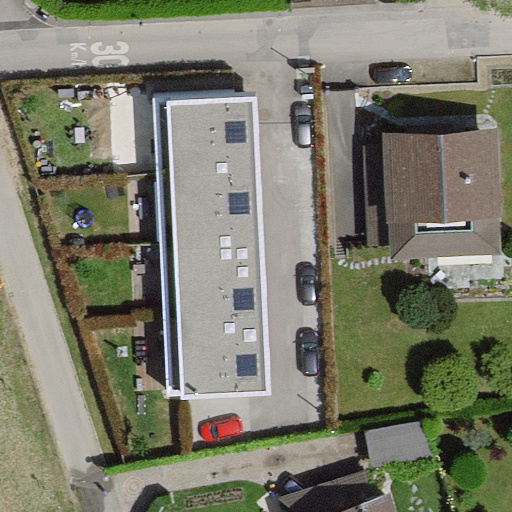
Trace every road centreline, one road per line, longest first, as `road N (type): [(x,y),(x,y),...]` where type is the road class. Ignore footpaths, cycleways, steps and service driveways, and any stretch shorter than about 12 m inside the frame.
road 1 (residential): [(0,54),(511,28)]
road 2 (residential): [(97,511),(0,214)]
